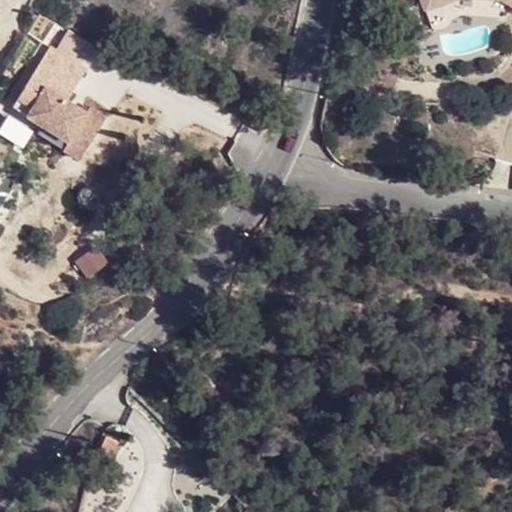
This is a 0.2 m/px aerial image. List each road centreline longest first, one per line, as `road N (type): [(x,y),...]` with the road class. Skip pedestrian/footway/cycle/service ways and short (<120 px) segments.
road 1 (residential): [(276,155),(201,276),(75,391),(0,492)]
road 2 (residential): [(511,209),(318,185),(276,155)]
road 3 (residential): [(320,0),(303,97),(276,155)]
